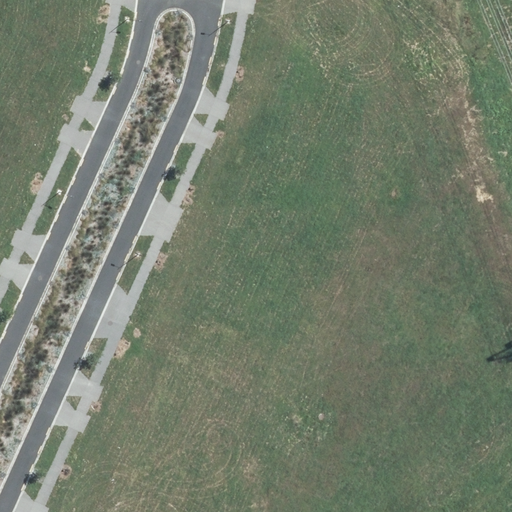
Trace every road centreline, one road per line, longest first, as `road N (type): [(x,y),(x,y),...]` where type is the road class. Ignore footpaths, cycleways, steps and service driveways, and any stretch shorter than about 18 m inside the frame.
road 1 (residential): [(211,0),(200,72),(0,511)]
road 2 (residential): [(0,353),(123,91),(146,0)]
